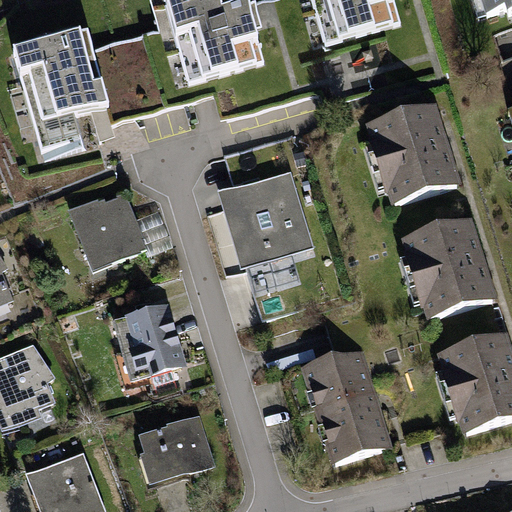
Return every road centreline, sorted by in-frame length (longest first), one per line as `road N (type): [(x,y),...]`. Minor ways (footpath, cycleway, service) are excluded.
road 1 (residential): [(310,119),(165,153),(277,511)]
road 2 (residential): [(322,511),(511,465)]
